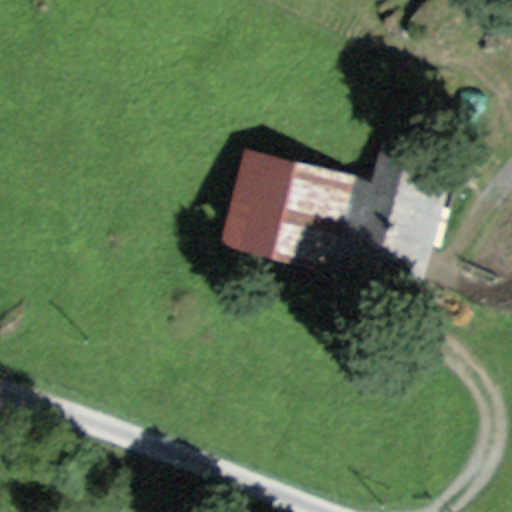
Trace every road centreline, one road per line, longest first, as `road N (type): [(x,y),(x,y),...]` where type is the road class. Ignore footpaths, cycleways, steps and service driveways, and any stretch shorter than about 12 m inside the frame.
road 1 (unclassified): [(0,390),(319,511)]
road 2 (track): [(472,243),(443,309),(503,430),(483,481),(449,511)]
